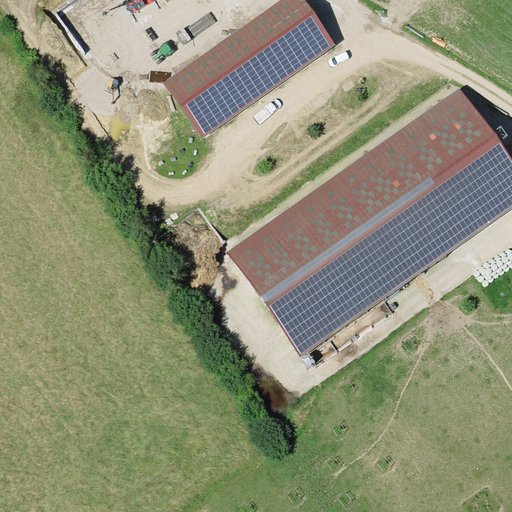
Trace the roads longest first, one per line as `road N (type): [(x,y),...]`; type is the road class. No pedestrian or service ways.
road 1 (track): [(1,0),(150,195),(174,200),(236,161)]
road 2 (track): [(511,113),(406,46),(374,50),(274,116),(236,161)]
